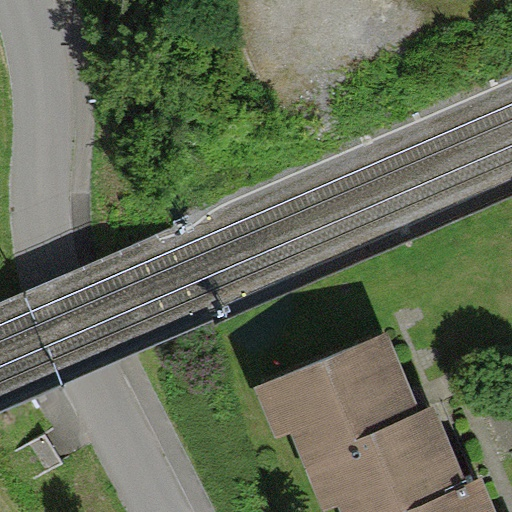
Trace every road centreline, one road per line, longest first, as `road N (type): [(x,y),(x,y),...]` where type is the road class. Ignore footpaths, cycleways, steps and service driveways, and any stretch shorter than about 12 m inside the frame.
road 1 (unclassified): [(24,0),(45,65),(47,235),(98,383)]
road 2 (residential): [(98,383),(161,511)]
